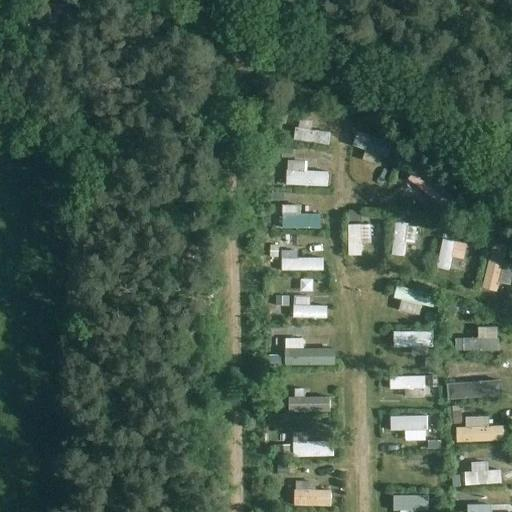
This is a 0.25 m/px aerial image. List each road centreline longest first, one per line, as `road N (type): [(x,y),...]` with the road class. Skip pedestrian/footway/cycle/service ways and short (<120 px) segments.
road 1 (track): [(241,511),(234,41)]
road 2 (track): [(363,511),(358,347),(334,226),(346,126)]
road 3 (track): [(234,41),(382,102),(511,191)]
